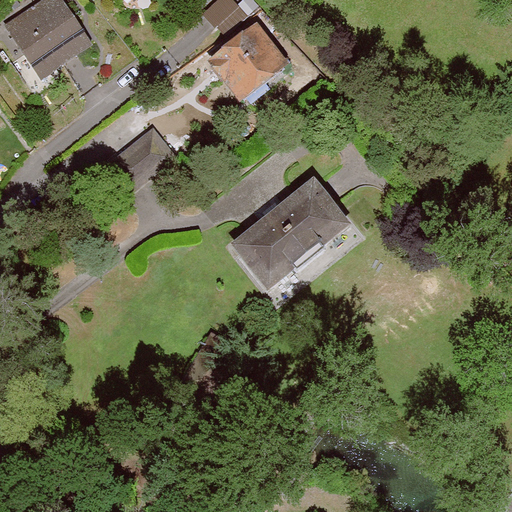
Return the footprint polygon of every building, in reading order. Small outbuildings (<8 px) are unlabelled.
[(94,52),(58,0),(54,0),(7,31),(44,86),(94,52)] [(228,38),(251,14),(235,0),(219,0),(205,15),(228,38)] [(291,74),(260,35),(213,72),(244,111),(291,74)] [(134,143),(108,167),(123,182),(149,158),(134,143)] [(352,232),(317,190),(238,254),(272,296),(352,232)] [(255,362),(212,336),(181,387),(225,413),(255,362)]
